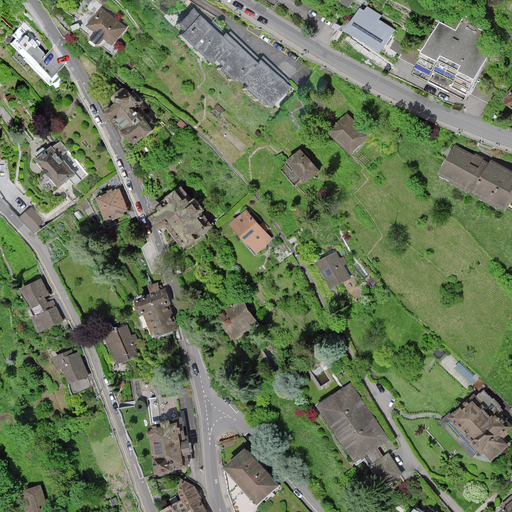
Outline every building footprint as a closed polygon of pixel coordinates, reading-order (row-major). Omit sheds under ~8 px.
[(126,28),(101,7),(86,26),(94,32),(90,36),(90,40),(96,45),(100,44),(104,39),(111,46),(126,28)] [(219,36),(190,8),(174,23),(179,29),(178,37),(208,63),(212,60),(230,46),(219,36)] [(396,35),(361,13),(350,31),(385,53),(396,35)] [(464,15),(456,30),(439,21),(412,74),(464,100),(491,48),(481,42),(486,32),(478,28),(481,24),(464,15)] [(39,45),(21,26),(12,34),(16,39),(10,44),(51,86),(61,76),(58,73),(64,66),(52,48),(45,55),(38,46),(39,45)] [(223,33),(219,36),(230,46),(212,60),(238,84),(240,82),(256,62),(223,33)] [(259,59),(256,62),(240,82),(265,106),(273,105),(289,85),(259,59)] [(511,86),(501,101),(511,108),(511,86)] [(143,102),(133,90),(129,93),(126,89),(122,88),(111,96),(111,100),(113,104),(103,111),(133,145),(152,130),(134,109),(143,102)] [(348,113),(328,132),(350,155),(370,137),(348,113)] [(75,174),(51,146),(35,159),(59,187),(75,174)] [(488,165),(454,147),(439,173),(474,192),(488,165)] [(299,149),(285,161),(304,184),(319,170),(299,149)] [(511,174),(490,162),(488,165),(474,192),(505,209),(510,200),(511,196),(511,174)] [(164,227),(183,250),(212,227),(201,213),(204,210),(194,198),(191,200),(181,186),(146,212),(159,230),(164,227)] [(119,188),(95,198),(105,223),(130,213),(119,188)] [(33,207),(22,215),(35,231),(46,222),(33,207)] [(229,224),(256,255),(273,239),(247,209),(229,224)] [(350,277),(337,251),(316,262),(329,288),(350,277)] [(42,279),(25,287),(34,304),(47,329),(64,321),(51,296),(42,279)] [(180,329),(162,288),(139,298),(157,339),(180,329)] [(240,296),(213,312),(231,342),(258,325),(240,296)] [(128,325),(106,334),(119,364),(141,355),(128,325)] [(78,352),(74,354),(72,350),(57,356),(63,370),(67,368),(74,383),(89,377),(78,352)] [(471,380),(475,376),(461,362),(456,366),(471,380)] [(352,382),(314,406),(352,465),(390,440),(352,382)] [(474,394),(446,418),(478,454),(481,451),(490,461),(506,447),(500,439),(511,428),(511,427),(497,410),(492,414),(474,394)] [(181,418),(148,427),(155,474),(188,467),(186,455),(191,454),(189,442),(184,443),(181,418)] [(222,468),(257,505),(279,485),(245,448),(222,468)] [(404,475),(390,453),(369,467),(384,489),(404,475)] [(181,492),(186,501),(165,511),(212,511),(198,485),(191,481),(184,484),(181,492)] [(51,511),(42,485),(27,490),(34,511),(51,511)] [(511,511),(511,498),(498,511),(511,511)]
